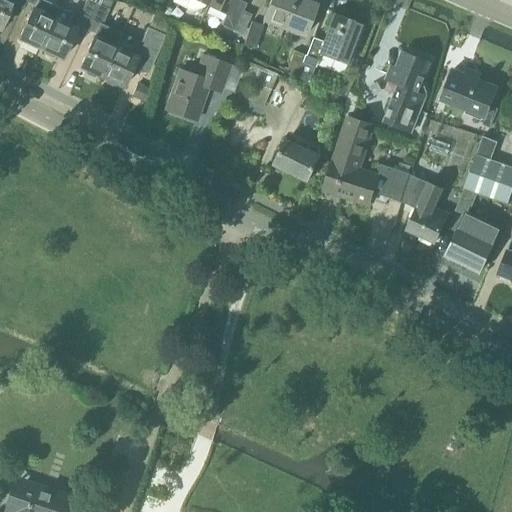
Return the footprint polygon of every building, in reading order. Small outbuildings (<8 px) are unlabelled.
[(0,0),(0,28),(13,2),(21,6),(23,1),(24,0),(0,0)] [(86,0),(75,24),(86,29),(98,4),(89,0),(86,0)] [(209,6),(211,0),(173,0),(173,2),(190,10),(202,6),(203,3),(209,6)] [(211,0),(209,6),(227,15),(222,26),(234,31),(246,4),(237,0),(211,0)] [(284,30),(294,0),(269,0),(261,21),(284,30)] [(303,0),(294,0),(284,30),(301,37),(314,4),(303,0)] [(100,77),(121,34),(104,26),(111,10),(98,4),(86,29),(95,34),(79,67),(84,69),(85,74),(93,77),(97,76),(100,77)] [(53,19),(32,9),(18,38),(40,48),(53,19)] [(346,64),(361,27),(333,16),(322,44),(313,40),(306,56),(295,52),(286,73),(307,82),(319,54),(346,64)] [(53,19),(40,48),(43,50),(45,54),(53,58),(57,56),(61,58),(75,29),(53,19)] [(262,26),(251,22),(243,45),(254,49),(262,26)] [(139,43),(121,34),(100,77),(121,87),(132,64),(145,70),(162,35),(147,28),(139,43)] [(409,133),(425,95),(425,94),(420,82),(428,63),(425,62),(425,61),(424,58),(419,57),(416,58),(416,59),(402,53),(395,69),(390,67),(385,79),(390,81),(397,85),(382,121),(409,133)] [(218,93),(229,64),(201,55),(193,75),(179,70),(164,110),(194,120),(206,88),(218,93)] [(276,73),(245,60),(238,75),(254,82),(248,98),(263,104),(276,73)] [(453,71),(441,100),(465,110),(466,108),(485,116),(482,125),(490,128),(497,109),(488,106),(496,89),(478,81),(480,74),(466,68),(463,75),(453,71)] [(372,192),(388,197),(400,200),(409,174),(381,165),(377,176),(359,169),(373,127),(348,118),(323,190),(367,205),(372,192)] [(305,181),(318,157),(285,140),(273,165),(305,181)] [(481,143),(454,211),(467,217),(476,193),(506,204),(511,188),(511,170),(486,160),(492,148),(481,143)] [(417,208),(406,231),(433,244),(448,214),(434,207),(441,190),(410,176),(402,202),(417,208)] [(495,241),(495,240),(501,229),(474,215),(468,227),(462,224),(449,250),(483,267),(495,241)] [(511,252),(508,251),(499,274),(511,278),(511,252)] [(64,511),(69,497),(24,482),(14,511),(64,511)]
